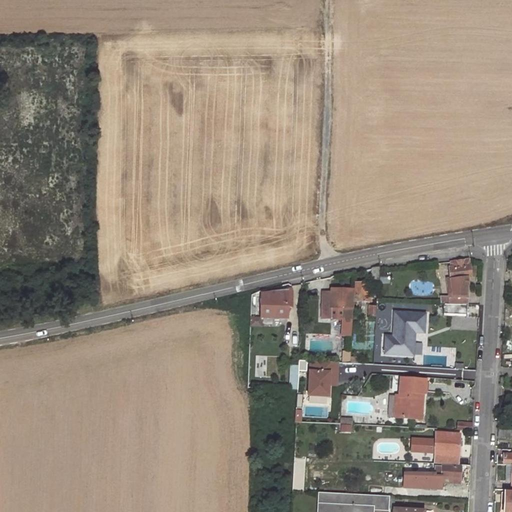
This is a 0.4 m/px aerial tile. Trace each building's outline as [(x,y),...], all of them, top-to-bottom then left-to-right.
[(471,277),(468,260),(450,262),(452,269),(450,269),(451,279),(447,280),(449,297),(450,302),(450,304),(467,304),(468,288),(468,277),(471,277)] [(355,301),(370,302),(371,295),(366,294),(367,284),(363,284),(356,284),(355,301)] [(262,295),(262,318),(287,318),(287,307),(288,307),(288,289),(285,289),(285,291),(274,291),(262,295)] [(352,335),(354,290),(340,289),(331,289),(331,291),(322,291),(321,318),(342,319),(342,335),(352,335)] [(444,304),(443,317),(466,318),(466,305),(444,304)] [(425,335),(426,313),(393,312),(392,336),(385,336),(384,356),(415,358),(416,335),(425,335)] [(308,396),(328,397),(328,386),(329,373),(336,373),(337,363),(310,362),(308,396)] [(329,373),(328,386),(336,386),(336,379),(336,373),(329,373)] [(291,377),(290,389),(298,389),(298,377),(291,377)] [(389,416),(421,419),(422,408),(423,401),(419,400),(420,393),(424,394),(425,394),(426,380),(401,379),(400,396),(390,395),(389,416)] [(498,434),(497,438),(511,438),(511,430),(498,429),(498,434)] [(435,453),(434,464),(458,465),(458,452),(459,444),(459,439),(459,434),(435,433),(435,439),(435,453)] [(435,453),(435,439),(411,439),(410,453),(435,453)] [(503,458),(503,464),(506,465),(511,464),(511,453),(504,454),(503,458)] [(447,483),(460,484),(460,476),(461,466),(435,465),(434,475),(441,476),(441,477),(447,478),(447,483)] [(317,511),(374,511),(374,510),(388,511),(389,509),(389,496),(318,492),(317,511)] [(503,511),(511,511),(511,492),(505,492),(504,503),(503,511)] [(397,509),(397,497),(389,496),(389,509),(394,509),(397,509)]
